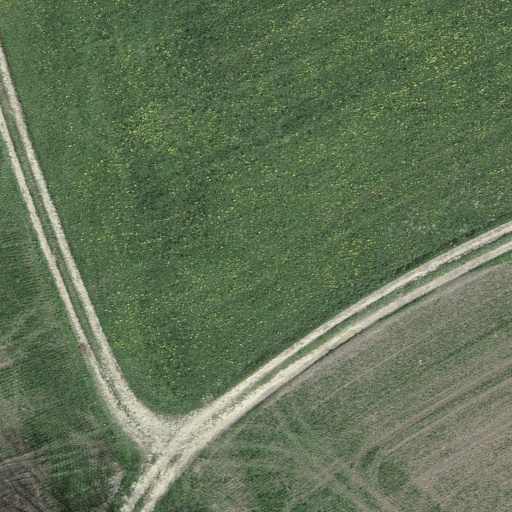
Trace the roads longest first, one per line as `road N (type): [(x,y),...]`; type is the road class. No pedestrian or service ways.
road 1 (track): [(131,511),(181,458),(360,325),(511,245)]
road 2 (track): [(0,73),(64,283),(112,397),(140,441),(181,458)]
